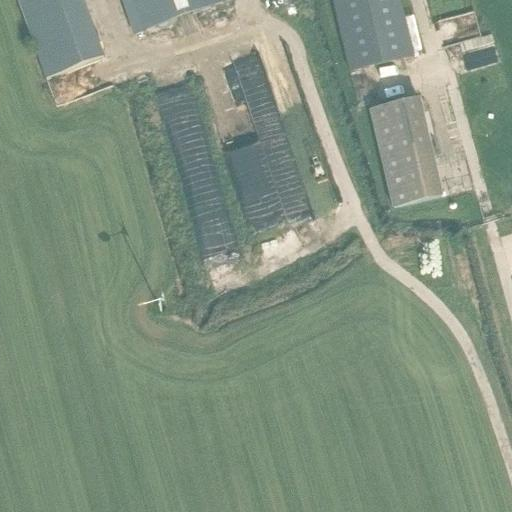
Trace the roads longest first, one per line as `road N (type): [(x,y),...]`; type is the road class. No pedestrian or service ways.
road 1 (track): [(354,208),(388,266),(462,331),(511,497)]
road 2 (track): [(472,173),(511,306)]
